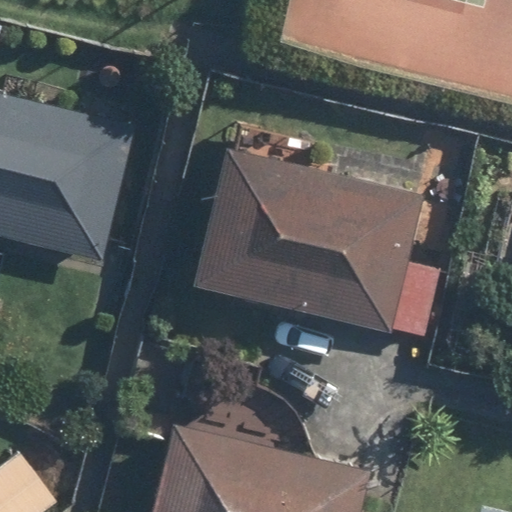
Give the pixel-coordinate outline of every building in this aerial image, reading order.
[(0,236),(99,258),(129,122),(0,93),(0,236)] [(432,266),(400,260),(415,188),(205,144),(177,279),(419,329),(432,266)] [(253,375),(158,422),(138,511),(352,511),(362,464),(309,453),(309,450),(308,446),(307,443),(306,439),(305,436),(304,433),(303,429),(302,426),(300,423),(299,420),(297,417),(295,414),(293,411),(291,408),(289,405),(287,402),(285,400),(282,397),(280,395),(277,392),(275,390),(272,387),(269,385),(267,383),(264,381),(261,380),(257,378),(254,376),(253,375)] [(0,511),(31,511),(49,499),(11,448),(0,456),(0,511)] [(511,511),(511,509),(471,499),(467,511),(511,511)]
